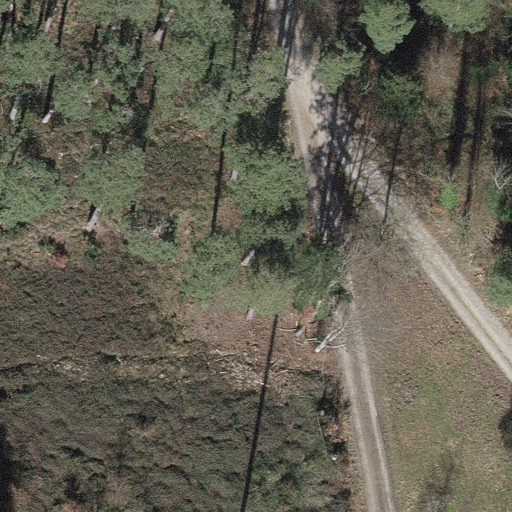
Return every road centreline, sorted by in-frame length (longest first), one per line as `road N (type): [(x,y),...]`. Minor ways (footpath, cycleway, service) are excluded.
road 1 (track): [(285,47),(300,162),(379,511)]
road 2 (track): [(285,47),(360,171),(511,362)]
